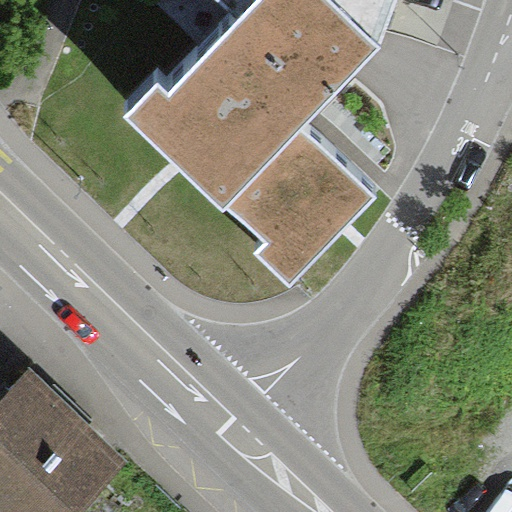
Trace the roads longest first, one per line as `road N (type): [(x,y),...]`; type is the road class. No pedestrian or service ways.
road 1 (residential): [(226,419),(373,280),(457,148),(511,17)]
road 2 (primary): [(226,419),(0,199)]
road 3 (primary): [(323,511),(226,419)]
